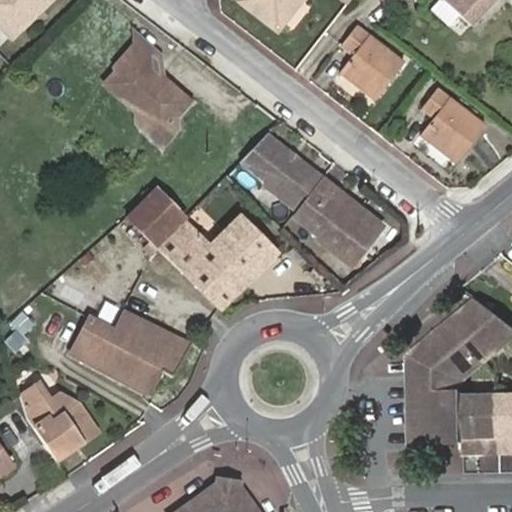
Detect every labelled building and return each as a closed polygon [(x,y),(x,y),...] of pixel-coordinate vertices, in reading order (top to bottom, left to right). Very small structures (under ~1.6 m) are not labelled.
[(0,0),(0,26),(12,40),(53,0),(0,0)] [(239,0),(235,5),(275,36),(300,0),(239,0)] [(327,0),(341,10),(348,0),(327,0)] [(445,0),(473,25),(495,0),(445,0)] [(404,55),(357,20),(341,42),(354,52),(342,69),(377,94),(404,55)] [(145,42),(135,54),(164,79),(173,68),(145,42)] [(164,79),(135,54),(105,86),(136,114),(162,137),(177,120),(190,105),(164,79)] [(488,113),(440,80),(425,102),(437,111),(426,128),(461,152),(488,113)] [(162,137),(136,114),(128,122),(161,151),(183,126),(177,120),(162,137)] [(342,203),(345,199),(320,179),(264,136),(240,162),(267,184),(264,187),(296,212),(293,215),(319,235),(316,240),(346,263),(359,247),(364,250),(379,233),(361,218),(360,211),(353,206),(350,210),(342,203)] [(156,246),(185,218),(158,189),(128,218),(156,246)] [(353,206),(345,199),(342,203),(350,210),(353,206)] [(361,218),(379,233),(381,227),(360,211),(361,218)] [(212,247),(185,218),(156,246),(218,311),(277,252),(243,217),(212,247)] [(413,447),(464,446),(464,436),(425,436),(419,363),(436,349),(432,345),(480,306),(475,302),(408,358),(413,447)] [(425,436),(464,436),(463,400),(462,382),(486,362),(511,342),(511,331),(480,306),(432,345),(436,349),(419,363),(425,436)] [(175,377),(191,346),(125,312),(116,331),(89,318),(70,356),(150,396),(163,372),(175,377)] [(57,329),(60,323),(54,320),(51,325),(57,329)] [(39,387),(21,399),(27,414),(31,422),(72,404),(61,397),(52,403),(39,387)] [(500,448),(500,453),(511,453),(511,399),(499,400),(500,448)] [(464,446),(464,453),(490,453),(490,448),(500,448),(499,400),(463,400),(464,436),(464,446)] [(31,422),(58,464),(73,454),(69,446),(76,441),(81,448),(98,436),(79,408),(72,404),(31,422)] [(69,446),(73,454),(81,448),(76,441),(69,446)] [(0,473),(12,465),(0,448),(0,473)] [(214,477),(167,511),(254,511),(233,480),(214,477)]
